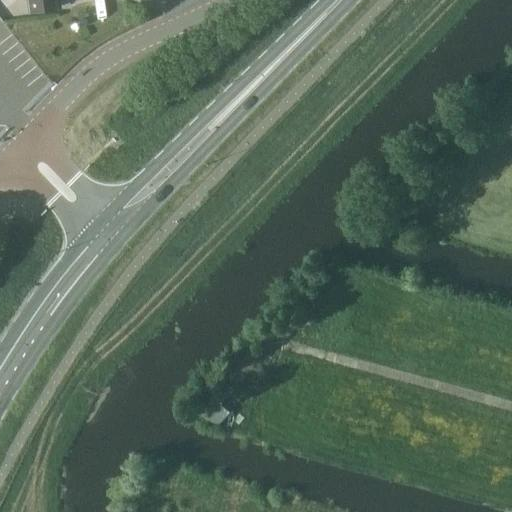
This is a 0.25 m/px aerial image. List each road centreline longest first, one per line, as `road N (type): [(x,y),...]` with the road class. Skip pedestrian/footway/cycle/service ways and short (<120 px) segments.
road 1 (unclassified): [(223,0),(80,84),(30,138)]
road 2 (primary): [(0,386),(57,295),(101,246)]
road 3 (primary): [(232,109),(196,128),(142,179),(120,225)]
road 4 (primary): [(120,225),(208,145),(232,109)]
road 5 (primary): [(232,109),(342,0)]
road 6 (tertiary): [(9,157),(101,246)]
road 7 (tertiary): [(120,225),(30,138)]
